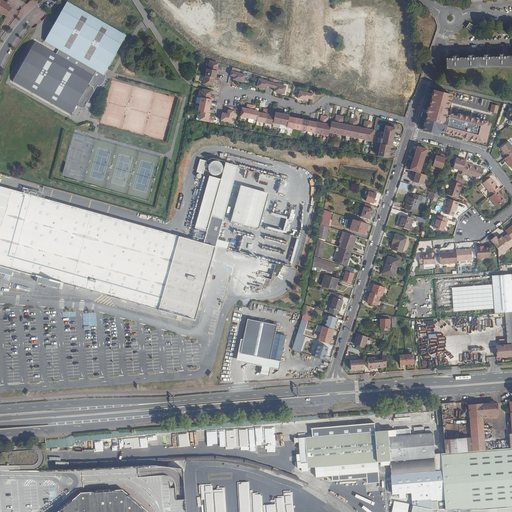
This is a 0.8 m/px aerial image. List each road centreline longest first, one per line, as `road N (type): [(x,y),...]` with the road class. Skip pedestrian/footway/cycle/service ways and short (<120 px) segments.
road 1 (primary): [(310,390),(0,418)]
road 2 (primary): [(310,390),(0,409)]
road 3 (residential): [(337,360),(409,132)]
road 4 (unknown): [(161,0),(217,50),(301,73),(325,57),(323,14)]
road 5 (primary): [(0,433),(218,408)]
road 6 (primary): [(0,424),(218,408)]
road 7 (residential): [(229,93),(305,109),(330,98),(411,122)]
road 8 (primary): [(329,399),(511,385)]
road 9 (primary): [(511,376),(363,386)]
road 10 (residential): [(511,189),(475,149),(409,132)]
